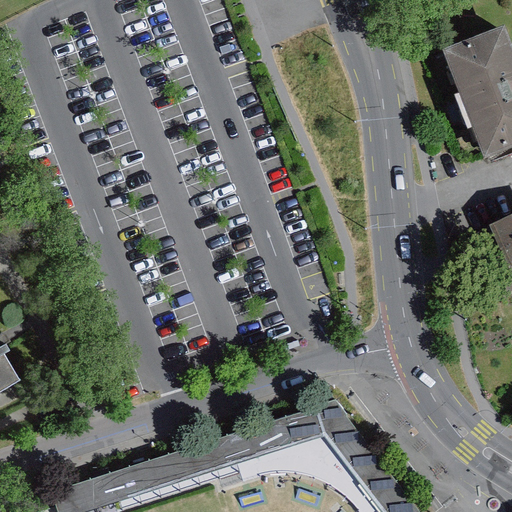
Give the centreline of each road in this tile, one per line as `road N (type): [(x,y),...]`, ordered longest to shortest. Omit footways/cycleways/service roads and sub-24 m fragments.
road 1 (residential): [(0,469),(410,343)]
road 2 (unclassified): [(351,0),(382,95),(410,343)]
road 3 (unclassified): [(410,343),(433,398),(474,443),(511,466)]
